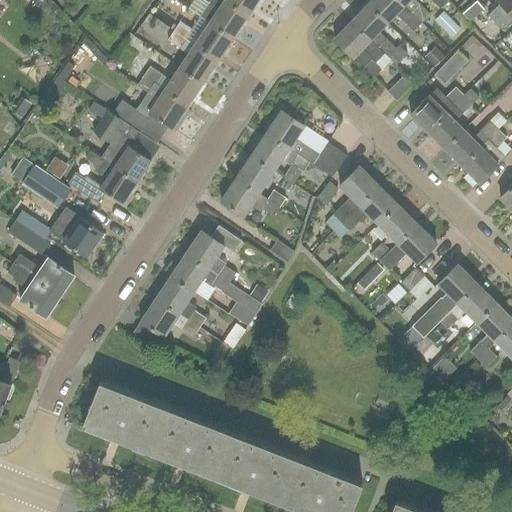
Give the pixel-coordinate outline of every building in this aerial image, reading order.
[(210,23),(234,39),(250,16),(226,0),(204,0),(209,3),(201,16),(210,23)] [(226,0),(250,16),(260,0),(226,0)] [(422,23),(398,0),(372,0),(368,4),(388,23),(396,14),(414,31),(422,23)] [(398,0),(422,23),(431,15),(415,0),(398,0)] [(449,0),(448,0),(432,0),(441,8),(449,0)] [(482,0),(469,0),(462,7),(473,18),(487,4),(482,0)] [(489,16),(496,24),(503,31),(511,22),(511,0),(497,0),(496,1),(500,5),(489,16)] [(388,23),(368,4),(352,22),(371,41),(384,54),(396,66),(408,54),(399,46),(397,48),(379,32),(388,23)] [(444,12),(436,21),(452,38),(461,29),(444,12)] [(188,40),(194,30),(181,22),(175,31),(188,40)] [(376,63),(384,54),(371,41),(352,22),(334,40),(353,57),(350,60),(362,70),(364,68),(374,78),(382,69),(376,63)] [(210,23),(195,45),(220,61),(234,39),(210,23)] [(511,52),(511,29),(501,41),(511,52)] [(175,31),(169,40),(182,49),(188,40),(175,31)] [(180,66),(205,83),(220,61),(195,45),(180,66)] [(438,51),(429,60),(436,67),(445,58),(438,51)] [(435,75),(446,85),(468,62),(458,52),(435,75)] [(189,107),(205,83),(180,66),(171,80),(150,66),(144,75),(189,107)] [(174,129),(189,107),(144,75),(138,85),(149,92),(137,110),(148,117),(151,113),(174,129)] [(413,87),(403,77),(389,92),(398,101),(413,87)] [(464,95),(456,87),(446,97),(437,88),(429,95),(410,114),(428,132),(464,95)] [(464,95),(428,132),(445,149),(464,130),(456,122),(480,98),(471,89),(465,96),(464,95)] [(43,99),(34,112),(43,119),(53,106),(43,99)] [(266,133),(311,163),(313,164),(320,155),(296,139),(305,126),(281,110),(266,133)] [(93,148),(91,151),(137,182),(151,160),(129,145),(132,141),(134,142),(141,133),(108,111),(94,132),(112,143),(109,148),(103,144),(98,151),(93,148)] [(445,149),(462,166),(498,130),(489,121),(472,138),(464,130),(445,149)] [(498,130),(462,166),(480,184),(506,157),(496,148),(506,138),(498,130)] [(311,163),(266,133),(251,155),(275,171),(282,159),(292,166),(285,177),(295,183),(303,171),(305,172),(311,163)] [(347,156),(328,143),(314,165),(333,177),(347,156)] [(137,182),(91,151),(86,158),(98,166),(95,171),(106,179),(102,186),(87,176),(85,179),(75,172),(68,183),(98,204),(105,193),(122,204),(137,182)] [(236,178),(260,194),(275,171),(251,155),(236,178)] [(56,159),(48,170),(60,178),(67,167),(56,159)] [(24,184),(59,207),(71,190),(36,166),(24,184)] [(334,216),(342,223),(379,186),(360,167),(340,187),(351,198),(334,216)] [(280,208),(268,200),(259,194),(260,194),(236,178),(221,201),(244,217),(252,205),(261,211),(263,209),(274,216),(280,208)] [(318,198),(326,204),(339,189),(331,182),(330,183),(318,198)] [(398,205),(379,186),(342,223),(349,230),(359,220),(363,223),(370,216),(378,225),(398,205)] [(511,210),(511,186),(500,198),(511,210)] [(286,198),(275,190),(268,200),(280,208),(286,198)] [(417,224),(398,205),(378,225),(398,244),(417,224)] [(67,209),(58,223),(51,232),(87,257),(103,234),(67,209)] [(52,245),(16,221),(9,233),(44,256),(52,245)] [(437,244),(417,224),(398,244),(398,245),(392,251),(382,261),(391,270),(407,254),(417,264),(437,244)] [(187,254),(230,283),(236,273),(225,266),(227,264),(218,258),(226,246),(236,252),(244,240),(220,225),(213,236),(203,230),(187,254)] [(280,242),(278,241),(271,251),(289,263),(296,253),(287,247),(289,243),(282,238),(280,242)] [(392,251),(384,243),(373,253),(382,261),(392,251)] [(187,254),(172,276),(195,292),(203,280),(212,286),(213,284),(224,292),(230,283),(187,254)] [(20,255),(14,265),(61,297),(67,289),(62,285),(69,274),(74,277),(75,276),(48,258),(41,269),(20,255)] [(458,304),(478,284),(458,264),(438,284),(448,294),(443,299),(441,298),(413,326),(425,338),(444,319),(458,304)] [(14,265),(10,271),(15,274),(14,277),(29,287),(20,300),(47,318),(48,317),(43,314),(51,302),(56,305),(61,297),(14,265)] [(425,277),(416,268),(402,283),(410,292),(425,277)] [(172,276),(157,299),(180,315),(181,313),(188,318),(201,327),(207,319),(194,310),(196,307),(188,302),(195,292),(172,276)] [(419,300),(434,285),(425,277),(410,292),(419,300)] [(0,300),(11,308),(18,297),(0,284),(0,283),(2,281),(0,280),(0,300)] [(478,323),(497,303),(478,284),(458,304),(444,319),(451,326),(466,311),(478,323)] [(165,337),(180,315),(157,299),(141,322),(165,337)] [(480,360),(490,349),(497,342),(511,326),(511,318),(497,303),(478,323),(489,334),(472,352),(480,360)] [(188,318),(182,328),(195,336),(201,327),(188,318)] [(511,326),(497,342),(511,357),(511,326)] [(487,367),(498,356),(490,349),(480,360),(487,367)] [(446,374),(458,364),(449,353),(437,363),(446,374)] [(0,417),(12,385),(0,380),(0,417)] [(120,438),(120,440),(148,451),(166,408),(101,383),(84,426),(111,437),(112,435),(120,438)] [(185,466),(214,476),(231,434),(166,408),(148,451),(177,462),(178,460),(186,464),(185,466)] [(251,491),(279,502),(297,459),(231,434),(214,476),(242,488),(243,485),(252,489),(251,491)] [(352,511),(363,485),(297,459),(279,502),(306,511),(308,511),(309,511),(312,511),(352,511)] [(423,511),(397,502),(392,511),(423,511)]
